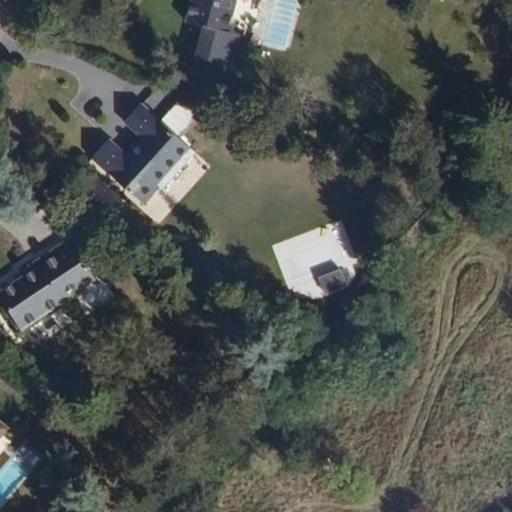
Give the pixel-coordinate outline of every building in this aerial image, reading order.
[(191,0),(186,22),(226,33),(235,0),(191,0)] [(108,139),(91,158),(142,203),(157,186),(161,189),(194,152),(140,104),(124,121),(142,137),(126,155),(108,139)] [(417,195),(428,204),(440,190),(430,181),(417,195)] [(22,276),(16,280),(0,290),(0,300),(19,330),(62,300),(52,285),(77,267),(61,242),(18,270),(22,276)] [(310,267),(296,272),(308,302),(351,285),(344,267),(315,278),(310,267)] [(22,276),(18,270),(12,275),(16,280),(22,276)] [(0,467),(0,507),(44,456),(24,439),(0,467)]
